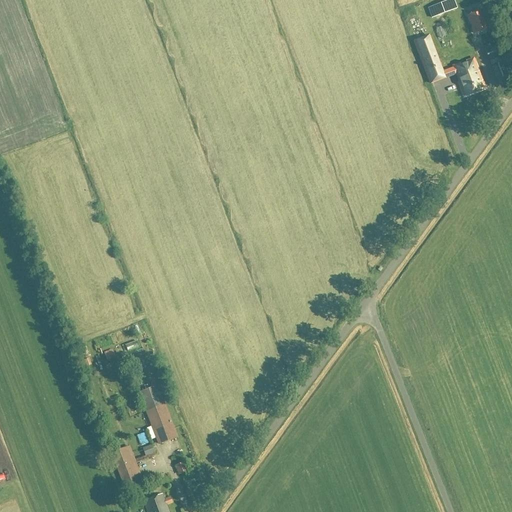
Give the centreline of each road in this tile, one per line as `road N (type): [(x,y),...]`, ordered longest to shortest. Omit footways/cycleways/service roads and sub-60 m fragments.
road 1 (unclassified): [(219,511),(371,306)]
road 2 (unclassified): [(371,306),(511,113)]
road 3 (unclassified): [(451,511),(371,306)]
